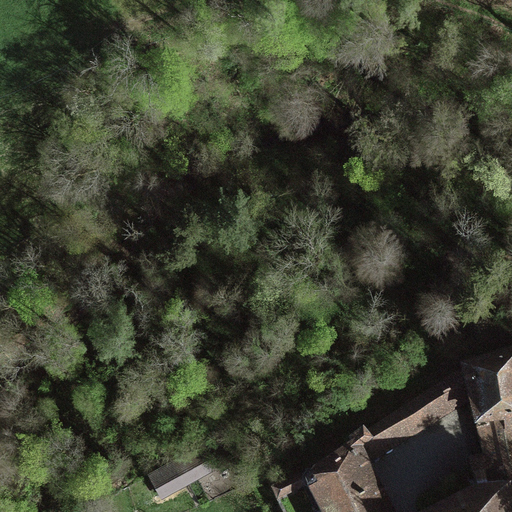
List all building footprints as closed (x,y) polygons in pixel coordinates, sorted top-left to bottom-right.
[(477,426),(480,425),(511,422),(511,343),(474,357),(475,360),(466,362),(467,366),(473,391),(478,415),(475,415),(477,426)] [(369,432),(372,435),(409,407),(420,424),(473,391),(467,366),(389,415),(369,432)] [(511,422),(480,425),(487,455),(470,458),(476,484),(511,484),(511,422)] [(372,435),(369,432),(365,426),(346,441),(350,446),(316,469),(305,468),(303,484),(316,484),(325,508),(326,511),(388,511),(355,448),(372,435)] [(159,491),(209,465),(200,448),(150,474),(159,491)] [(511,511),(511,484),(476,484),(418,511),(511,511)]
